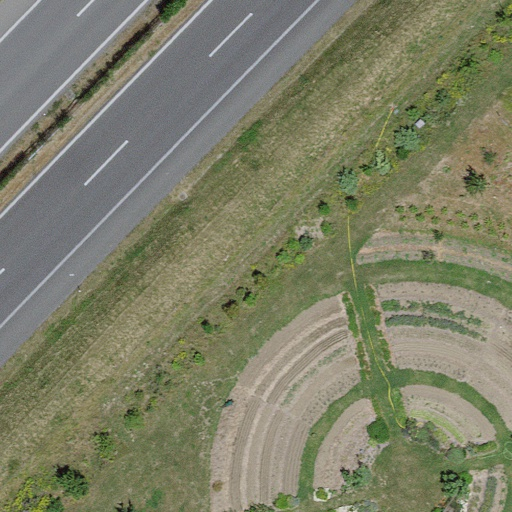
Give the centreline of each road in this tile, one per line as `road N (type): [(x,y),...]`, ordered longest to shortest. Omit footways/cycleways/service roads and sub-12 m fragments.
road 1 (motorway): [(0,273),(265,0)]
road 2 (motorway): [(94,0),(0,96)]
